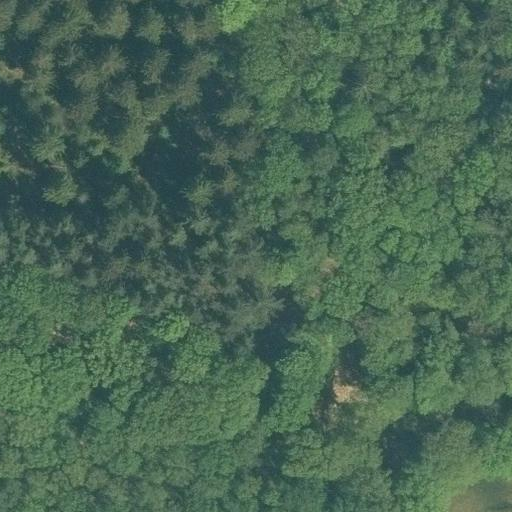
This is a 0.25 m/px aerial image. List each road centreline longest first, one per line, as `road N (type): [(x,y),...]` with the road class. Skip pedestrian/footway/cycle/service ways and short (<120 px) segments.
road 1 (track): [(0,331),(397,452)]
road 2 (track): [(237,0),(275,412)]
road 3 (track): [(395,511),(397,452),(511,407)]
